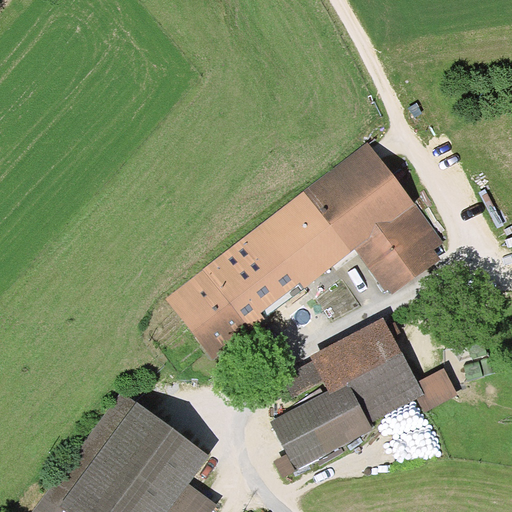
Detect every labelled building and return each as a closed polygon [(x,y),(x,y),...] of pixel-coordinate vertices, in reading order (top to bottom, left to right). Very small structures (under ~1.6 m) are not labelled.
[(415,205),(367,143),(165,298),(213,361),(354,249),(386,291),(388,290),(392,295),(442,260),(434,249),(443,242),(417,204),(415,205)] [(383,317),(311,355),(314,361),(324,381),(328,391),(330,395),(349,385),(369,422),(416,398),(424,394),(418,382),(383,317)] [(314,361),(283,376),(293,396),(324,381),(314,361)] [(444,368),(418,382),(424,394),(416,398),(424,412),(458,395),(444,368)] [(373,429),(369,422),(349,385),(330,395),(328,391),(270,421),(296,470),(373,429)] [(209,457),(121,391),(30,511),(210,511),(217,504),(189,484),(209,457)]
